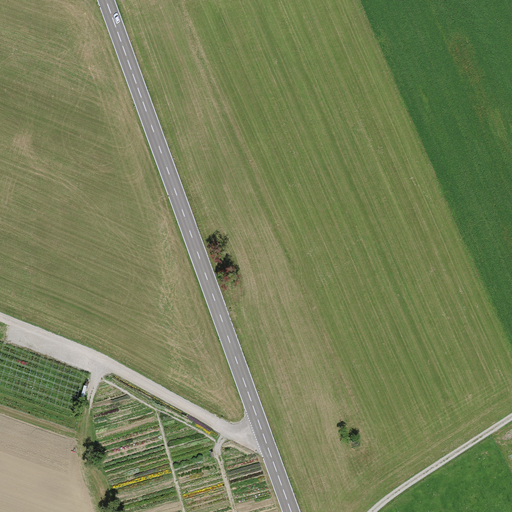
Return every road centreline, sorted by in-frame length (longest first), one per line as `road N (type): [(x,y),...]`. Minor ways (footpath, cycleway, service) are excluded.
road 1 (tertiary): [(105,0),(291,511)]
road 2 (track): [(0,317),(101,359),(240,433),(262,430)]
road 3 (track): [(511,418),(374,511)]
